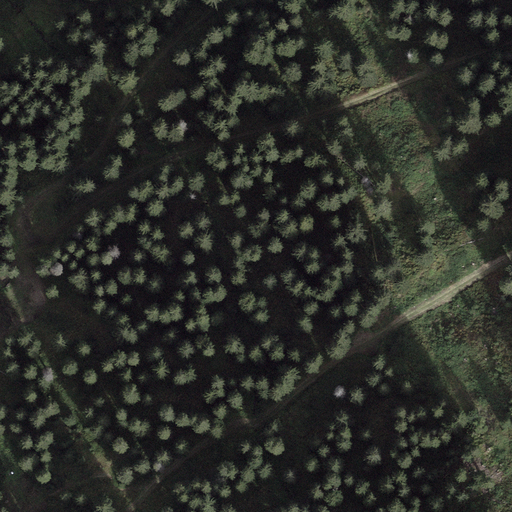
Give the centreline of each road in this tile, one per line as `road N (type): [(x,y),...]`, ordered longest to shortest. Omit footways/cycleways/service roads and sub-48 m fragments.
road 1 (track): [(511,40),(178,153),(32,237),(22,221),(30,204),(100,147),(164,51),(219,0)]
road 2 (track): [(130,511),(158,479),(511,268)]
road 3 (track): [(440,311),(497,511)]
